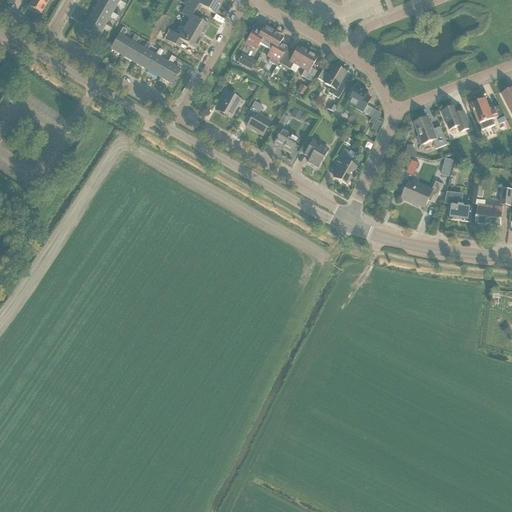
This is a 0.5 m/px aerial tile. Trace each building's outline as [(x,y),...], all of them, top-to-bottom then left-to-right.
[(41,14),(48,0),(33,0),(29,8),(41,14)] [(125,5),(119,1),(116,0),(99,0),(97,5),(112,13),(117,5),(123,9),(125,5)] [(215,15),(222,3),(215,0),(200,0),(199,2),(195,0),(188,0),(186,6),(198,12),(201,7),(215,15)] [(118,17),(112,13),(97,5),(90,17),(105,25),(110,17),(116,21),(118,17)] [(194,18),(198,12),(186,6),(181,14),(190,19),(184,28),(202,38),(208,27),(194,18)] [(105,26),(105,25),(90,17),(83,29),(98,38),(103,29),(109,33),(111,29),(105,26)] [(247,40),(245,44),(256,50),(259,44),(265,48),(274,32),(264,26),(260,32),(253,28),(252,31),(247,40)] [(195,49),(202,38),(184,28),(179,37),(171,32),(166,40),(178,47),(181,41),(195,49)] [(123,57),(131,42),(123,37),(126,31),(123,29),(119,35),(110,50),(123,57)] [(248,29),(243,38),(247,40),(252,31),(248,29)] [(274,32),(265,48),(270,51),(267,56),(271,59),(269,62),(274,66),(285,47),(280,44),(283,38),(274,32)] [(135,64),(143,49),(135,44),(139,38),(135,36),(131,42),(123,57),(135,64)] [(99,47),(102,42),(94,38),(91,43),(99,47)] [(147,71),(155,56),(147,51),(151,45),(147,43),(143,49),(135,64),(147,71)] [(299,67),(308,52),(298,46),(291,57),(284,53),(278,63),(290,70),(293,64),(299,67)] [(159,78),(168,63),(159,58),(163,52),(159,50),(155,56),(147,71),(159,78)] [(308,52),(299,67),(304,71),(301,76),(310,82),(316,72),(311,69),(317,57),(308,52)] [(256,62),(242,55),(237,63),(251,71),(256,62)] [(171,57),(168,63),(159,78),(172,85),(180,70),(171,65),(175,59),(171,57)] [(339,86),(346,74),(333,67),(328,75),(322,72),(322,71),(317,80),(318,80),(324,83),(323,84),(331,88),(328,93),(338,99),(344,89),(339,86)] [(304,97),(308,89),(300,85),(296,92),(304,97)] [(357,85),(346,104),(362,113),(367,116),(371,109),(366,106),(369,102),(363,98),(367,91),(357,85)] [(511,89),(502,95),(511,114),(511,89)] [(241,110),(244,103),(227,93),(216,111),(230,119),(237,107),(241,110)] [(489,110),(485,100),(471,105),(474,113),(479,125),(480,125),(482,131),(495,126),(493,120),(497,118),(500,125),(501,124),(503,129),(509,127),(507,121),(499,106),(489,110)] [(262,137),(270,122),(258,115),(262,107),(254,102),(248,114),(252,117),(246,128),(262,137)] [(336,107),(330,104),(327,109),(333,113),(336,107)] [(455,107),(442,112),(449,131),(457,127),(460,133),(470,129),(466,118),(464,112),(458,114),(455,107)] [(294,110),(290,117),(299,122),(303,115),(294,110)] [(380,114),(375,111),(371,118),(376,121),(380,114)] [(298,139),(287,133),(294,122),(283,115),(275,128),(281,131),(274,144),(290,153),(298,139)] [(433,130),(428,118),(414,123),(419,137),(417,138),(420,146),(433,141),(436,150),(448,145),(441,127),(433,130)] [(468,134),(471,141),(478,138),(475,131),(468,134)] [(318,169),(328,150),(312,141),(304,155),(309,158),(307,163),(318,169)] [(404,156),(415,158),(417,153),(413,146),(407,145),(404,156)] [(346,185),(356,168),(348,164),(352,157),(348,155),(349,153),(343,149),(336,162),(342,165),(334,178),(346,185)] [(419,164),(411,161),(406,173),(413,176),(419,164)] [(432,191),(409,181),(402,199),(412,204),(412,203),(425,209),(430,197),(436,200),(443,185),(436,182),(432,191)] [(511,207),(511,196),(511,190),(503,190),(501,206),(511,207)] [(447,192),(444,204),(450,205),(448,220),(470,223),(472,207),(462,205),(463,194),(447,192)] [(478,194),(477,194),(471,193),(469,204),(476,205),(477,200),(476,200),(477,198),(478,194)] [(488,225),(491,207),(485,206),(485,201),(477,200),(476,205),(478,205),(476,224),(488,225)] [(491,207),(488,225),(500,227),(503,209),(491,207)] [(511,330),(507,324),(500,329),(505,336),(511,331),(511,330)]
